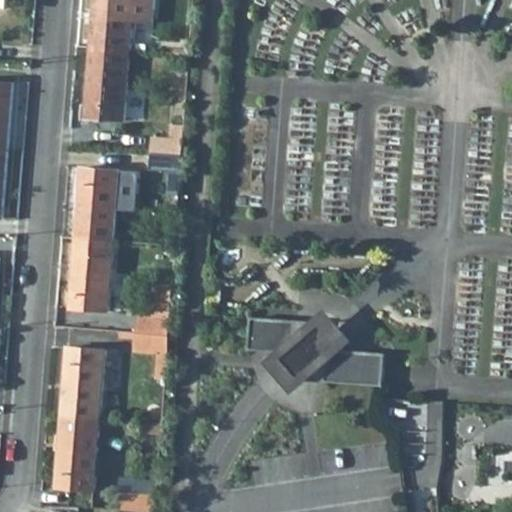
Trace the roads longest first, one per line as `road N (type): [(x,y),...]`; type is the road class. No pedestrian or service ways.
road 1 (residential): [(0,511),(18,490),(58,0)]
road 2 (residential): [(197,511),(388,481)]
